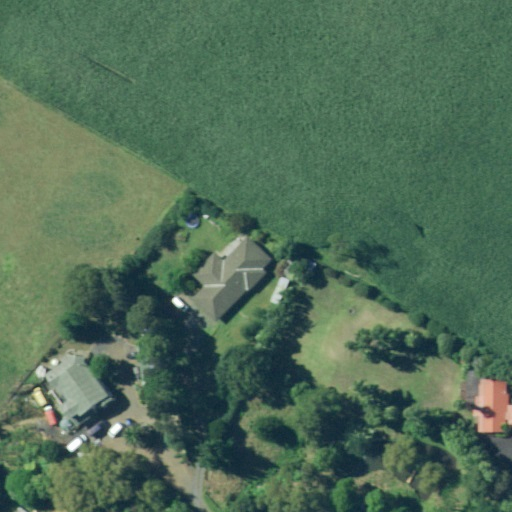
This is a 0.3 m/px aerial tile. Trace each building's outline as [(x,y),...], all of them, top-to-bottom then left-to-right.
[(236,306),(251,290),(252,291),(270,272),(266,268),(275,259),(250,236),(247,239),(228,260),(219,252),(218,252),(197,274),(210,286),(198,299),(222,321),(234,308),(236,306)] [(318,262),(308,257),(301,270),(312,276),(318,262)] [(284,276),(274,301),(282,304),(292,280),(284,276)] [(90,362),(91,357),(75,354),(74,359),(53,375),(63,388),(66,386),(77,400),(68,406),(78,420),(82,426),(100,413),(97,409),(103,404),(106,408),(118,399),(116,396),(114,393),(99,373),(96,369),(90,362)] [(52,367),(46,366),(44,366),(43,376),(47,376),(51,377),(52,367)] [(484,380),(484,370),(484,368),(473,368),(472,375),(472,381),(484,382),(484,395),(478,395),(478,401),(478,415),(484,415),(483,431),(509,432),(509,419),(511,419),(511,426),(511,425),(511,405),(511,406),(511,394),(510,394),(510,385),(510,380),(497,380),(498,377),(495,377),(490,377),(490,380),(484,380)]
